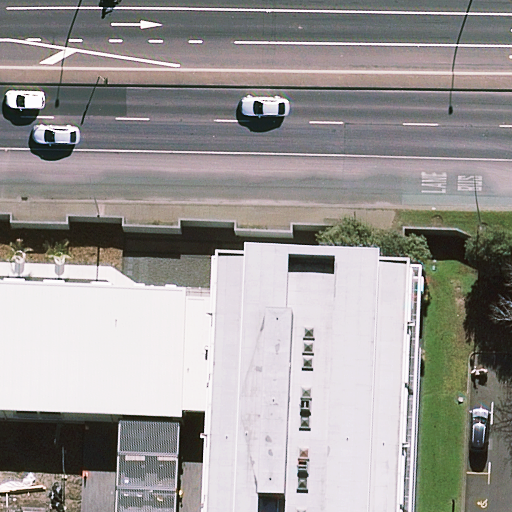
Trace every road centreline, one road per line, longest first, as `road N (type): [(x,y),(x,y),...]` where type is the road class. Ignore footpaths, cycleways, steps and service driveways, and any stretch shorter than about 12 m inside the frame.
road 1 (trunk): [(0,8),(114,3),(511,13)]
road 2 (trunk): [(511,139),(0,133)]
